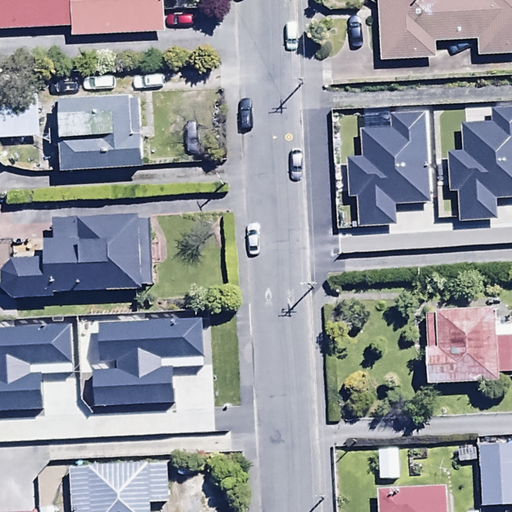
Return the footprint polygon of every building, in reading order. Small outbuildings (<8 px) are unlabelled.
[(0,0),(0,30),(69,27),(70,38),(162,33),(160,0),(0,0)] [(511,54),(511,0),(374,0),(376,59),(434,58),(434,43),(477,42),(477,55),(511,54)] [(0,82),(0,137),(36,137),(35,81),(0,82)] [(136,95),(55,101),(60,172),(141,166),(136,95)] [(413,224),(502,220),(499,134),(430,137),(431,148),(410,149),(413,224)] [(147,215),(51,218),(52,239),(39,240),(40,257),(9,259),(0,266),(0,288),(10,300),(51,298),(51,292),(141,289),(141,283),(149,283),(147,215)] [(422,307),(424,383),(498,382),(498,372),(511,372),(511,339),(511,322),(495,322),(494,306),(422,307)] [(56,321),(18,322),(20,364),(47,363),(46,345),(57,344),(56,321)] [(60,342),(61,411),(152,410),(151,340),(60,342)] [(48,379),(28,380),(28,411),(49,410),(48,379)] [(511,444),(478,444),(478,506),(511,505),(511,444)] [(376,449),(376,479),(398,479),(398,449),(376,449)] [(66,463),(68,511),(148,511),(148,502),(167,502),(165,459),(66,463)] [(445,511),(444,483),(374,487),(375,511),(445,511)]
